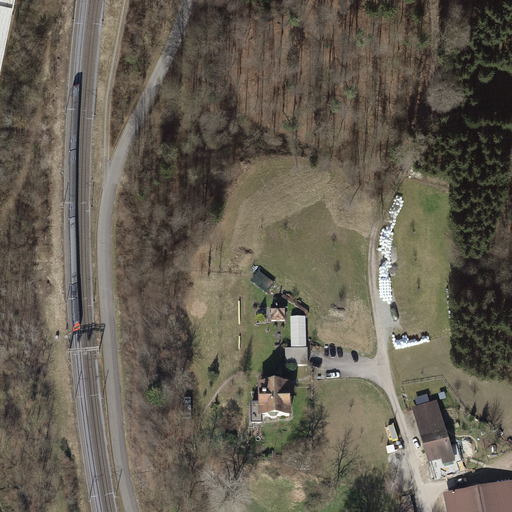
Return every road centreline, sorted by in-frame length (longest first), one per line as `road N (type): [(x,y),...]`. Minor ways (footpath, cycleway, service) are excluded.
road 1 (unclassified): [(189,0),(114,168),(105,207),(113,389),(131,511)]
road 2 (track): [(425,120),(372,242),(385,370)]
road 3 (track): [(107,192),(111,81),(126,0)]
road 4 (residential): [(427,511),(385,370)]
road 5 (track): [(431,0),(425,120)]
